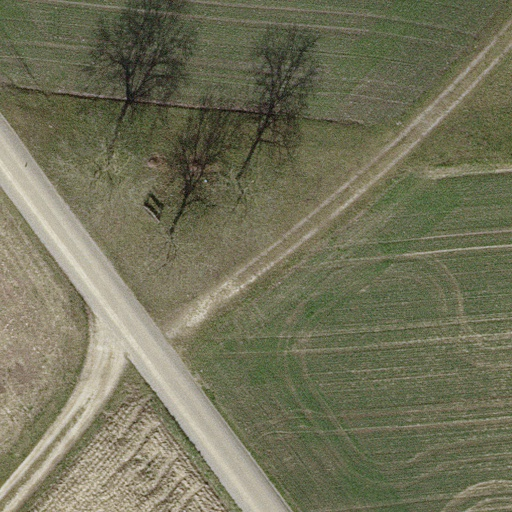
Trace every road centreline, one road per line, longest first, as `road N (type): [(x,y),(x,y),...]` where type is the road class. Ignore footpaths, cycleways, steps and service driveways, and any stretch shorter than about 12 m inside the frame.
road 1 (track): [(0,511),(100,388),(357,189),(511,36)]
road 2 (track): [(0,145),(270,511)]
